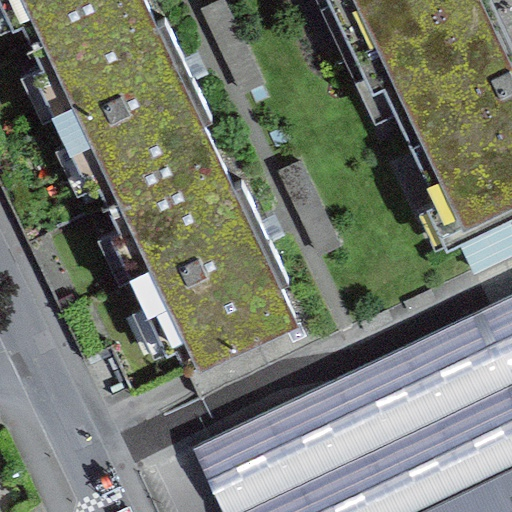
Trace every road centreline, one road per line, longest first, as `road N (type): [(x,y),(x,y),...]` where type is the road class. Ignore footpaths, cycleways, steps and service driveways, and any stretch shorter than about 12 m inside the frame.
road 1 (unknown): [(195,0),(354,347)]
road 2 (unknown): [(85,475),(354,347)]
road 3 (unknown): [(354,347),(511,272)]
road 4 (residential): [(35,366),(102,511)]
